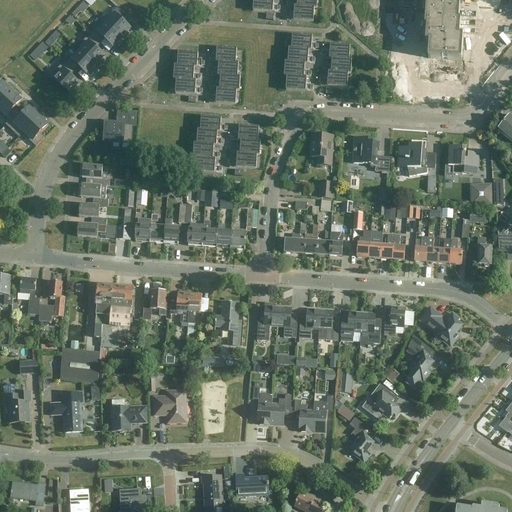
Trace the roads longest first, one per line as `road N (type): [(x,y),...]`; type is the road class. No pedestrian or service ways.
road 1 (residential): [(260,276),(280,148),(302,119),(319,111),(467,121),(511,68)]
road 2 (residential): [(32,256),(41,197),(63,149),(201,0)]
road 3 (unclassified): [(511,329),(459,293),(260,276)]
road 4 (residential): [(379,511),(304,460),(259,449),(168,454)]
road 5 (unclassified): [(256,275),(32,256)]
road 6 (residential): [(168,454),(55,461),(0,454)]
